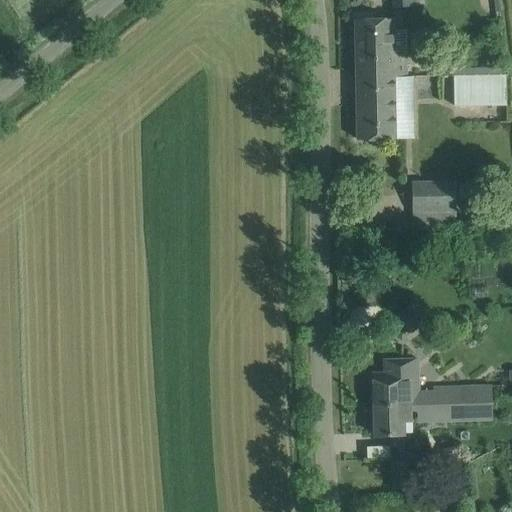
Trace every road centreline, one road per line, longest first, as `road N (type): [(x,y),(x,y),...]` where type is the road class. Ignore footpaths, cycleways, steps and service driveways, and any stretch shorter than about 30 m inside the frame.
road 1 (unclassified): [(323,511),(326,68),(316,0)]
road 2 (unclassified): [(0,101),(115,0)]
